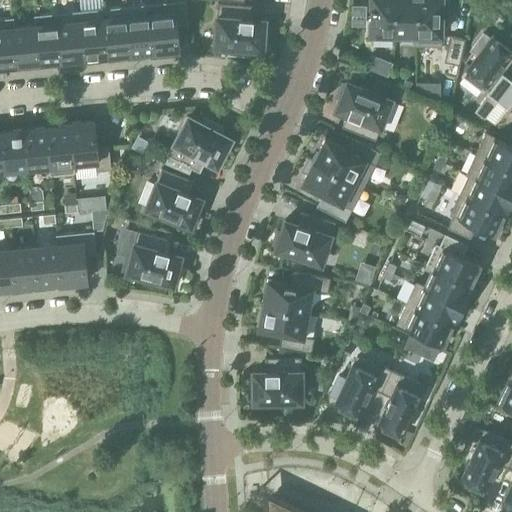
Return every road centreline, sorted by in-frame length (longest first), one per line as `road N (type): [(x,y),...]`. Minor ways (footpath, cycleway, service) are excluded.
road 1 (residential): [(284,115),(220,84),(195,81),(0,99)]
road 2 (residential): [(511,284),(413,491)]
road 3 (tertiary): [(284,115),(231,239),(212,328)]
road 4 (residential): [(0,323),(96,312),(212,328)]
road 5 (residential): [(211,444),(335,448),(413,491)]
road 6 (tertiary): [(321,0),(284,115)]
